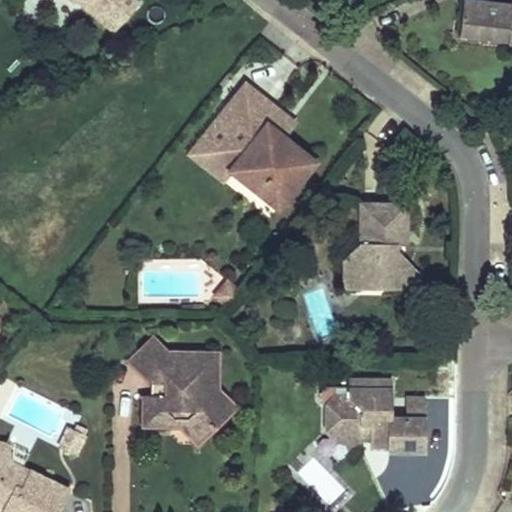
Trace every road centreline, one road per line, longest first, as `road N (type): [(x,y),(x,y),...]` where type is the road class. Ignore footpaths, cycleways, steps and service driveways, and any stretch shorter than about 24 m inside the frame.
road 1 (residential): [(476,339),(477,201),(457,146),(272,0)]
road 2 (residential): [(450,511),(476,446),(476,339)]
